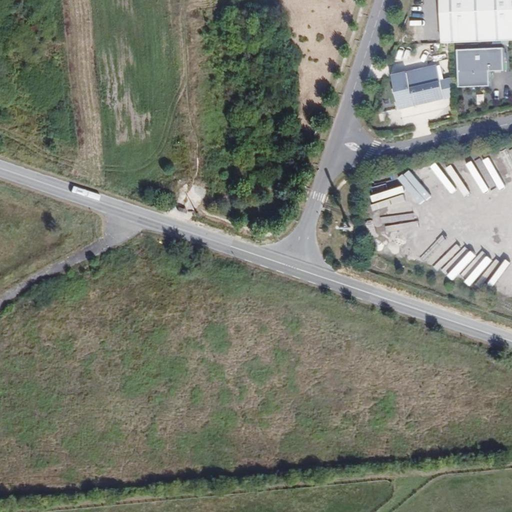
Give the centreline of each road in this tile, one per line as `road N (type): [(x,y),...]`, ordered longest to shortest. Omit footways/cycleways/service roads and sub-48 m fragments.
road 1 (primary): [(511,343),(292,268)]
road 2 (unclassified): [(327,164),(511,123)]
road 3 (unclassified): [(327,164),(381,0)]
road 4 (primary): [(292,268),(136,217)]
road 5 (primary): [(0,170),(136,217)]
road 6 (unclassified): [(103,241),(0,303)]
